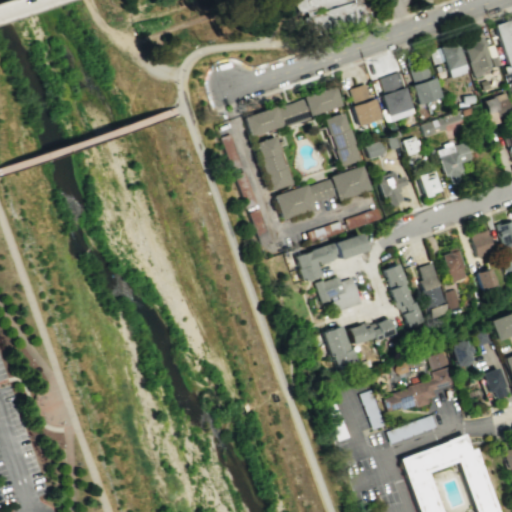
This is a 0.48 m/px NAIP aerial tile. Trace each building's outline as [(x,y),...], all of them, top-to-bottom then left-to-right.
[(294,0),(300,18),(353,0),(294,0)] [(490,25),(505,66),(511,63),(511,39),(505,19),(490,25)] [(459,43),(471,75),(490,68),(478,36),(459,43)] [(464,72),(455,42),(427,49),(431,64),(442,61),(446,77),(464,72)] [(404,69),(416,104),(436,97),(425,63),(404,69)] [(396,71),(373,78),(386,121),(410,114),(396,71)] [(354,125),(376,118),(364,82),(345,89),(350,103),(347,105),(354,125)] [(299,96),(306,116),(338,105),(331,85),(299,96)] [(486,123),(509,118),(504,93),(480,99),(486,123)] [(245,135),(305,119),(300,99),(240,115),(245,135)] [(320,118),(334,166),(355,160),(340,112),(320,118)] [(420,135),(444,130),(443,123),(458,120),(456,113),(417,122),(420,135)] [(237,167),(230,134),(220,136),(227,170),(237,167)] [(511,134),(501,137),(508,161),(511,159),(511,134)] [(399,140),(405,155),(417,149),(411,135),(399,140)] [(286,184),(271,136),(251,142),(266,190),(286,184)] [(362,145),(364,158),(380,154),(378,141),(362,145)] [(456,161),(467,159),(464,141),(435,147),(442,184),(460,180),(456,161)] [(367,188),(358,164),(325,176),(334,200),(367,188)] [(437,192),(432,170),(414,174),(419,196),(437,192)] [(232,175),(241,200),(251,197),(242,171),(232,175)] [(399,175),(392,177),(390,172),(373,177),(378,198),(383,197),(385,205),(399,201),(395,186),(402,185),(399,175)] [(270,195),(277,219),(312,208),(310,201),(331,195),(325,178),(270,195)] [(341,218),(344,229),(378,218),(375,207),(341,218)] [(247,212),(257,244),(267,241),(257,209),(247,212)] [(493,224),(497,246),(511,243),(511,221),(511,220),(493,224)] [(330,238),(357,229),(363,247),(335,256),(331,241),(330,238)] [(473,257),(491,251),(484,229),(466,234),(473,257)] [(301,280),(292,253),(307,248),(331,241),(335,256),(312,263),(316,276),(301,280)] [(438,254),(447,282),(463,277),(454,249),(438,254)] [(497,256),(503,271),(511,268),(511,265),(507,253),(497,256)] [(413,266),(427,318),(444,313),(430,262),(413,266)] [(379,269),(402,327),(418,321),(395,263),(379,269)] [(476,288),(492,284),(488,268),(473,272),(476,288)] [(335,293),(326,296),(327,298),(319,301),(313,282),(320,279),(321,281),(336,276),(338,280),(349,277),(358,302),(333,310),(330,301),(337,298),(335,293)] [(440,292),(446,311),(457,307),(451,289),(440,292)] [(511,334),(511,323),(509,313),(487,319),(493,340),(511,334)] [(390,333),(385,317),(365,324),(364,321),(345,328),(350,344),(370,337),(371,340),(390,333)] [(321,331),(335,369),(353,362),(339,325),(321,331)] [(485,342),(482,328),(470,330),(473,344),(485,342)] [(452,366),(469,362),(467,353),(470,352),(467,339),(447,343),(452,366)] [(431,379),(379,395),(384,413),(432,398),(430,389),(450,383),(440,351),(424,356),(431,379)] [(511,390),(511,352),(500,357),(511,391),(511,390)] [(487,399),(502,393),(493,367),(478,372),(487,399)] [(369,428),(381,424),(368,389),(356,393),(369,428)] [(423,470),(437,511),(415,511),(395,456),(415,449),(461,433),(467,448),(473,446),(496,511),(473,511),(455,459),(423,470)] [(511,444),(499,448),(504,467),(511,465),(511,444)] [(348,460),(360,456),(364,468),(353,472),(348,460)] [(359,490),(371,485),(376,497),(363,502),(359,490)]
